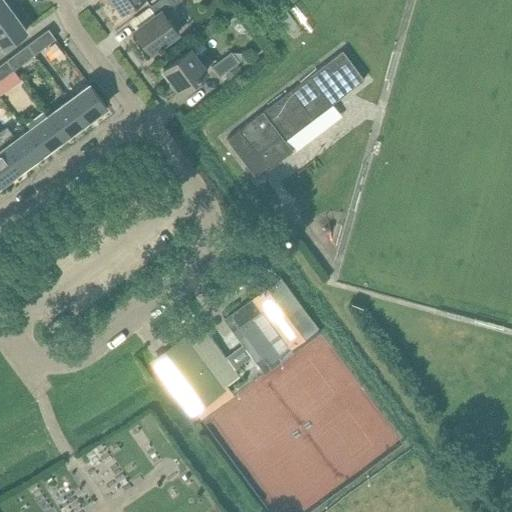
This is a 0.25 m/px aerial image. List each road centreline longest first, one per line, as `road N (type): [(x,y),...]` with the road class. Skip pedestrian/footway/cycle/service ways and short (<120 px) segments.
road 1 (residential): [(140,119),(195,191),(207,217),(208,252),(189,276),(82,356),(24,355),(0,330)]
road 2 (residential): [(0,220),(140,119)]
road 3 (residential): [(140,119),(60,0)]
